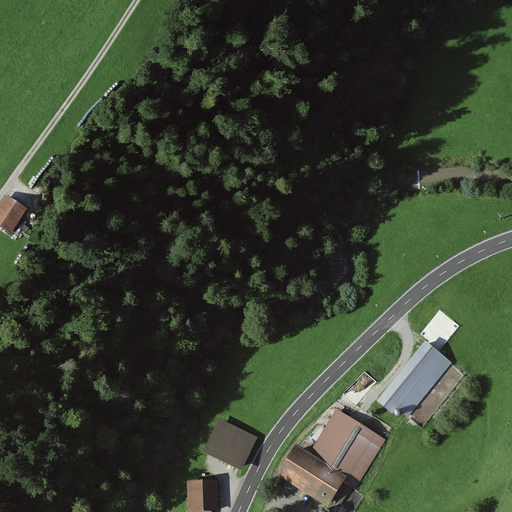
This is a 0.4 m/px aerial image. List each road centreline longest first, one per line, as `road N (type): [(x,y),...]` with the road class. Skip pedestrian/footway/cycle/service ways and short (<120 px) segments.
road 1 (tertiary): [(239,511),(277,436),(320,388),(430,284),(466,258),(511,241)]
road 2 (track): [(135,0),(0,196)]
